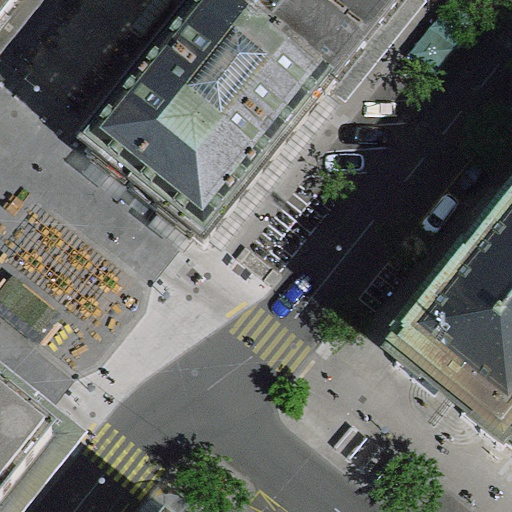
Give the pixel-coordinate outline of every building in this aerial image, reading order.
[(0,0),(0,65),(42,13),(53,0),(0,0)] [(213,0),(216,2),(334,99),(376,47),(413,0),(213,0)] [(275,170),(334,99),(216,2),(138,97),(90,156),(147,203),(208,252),(275,170)] [(511,208),(395,355),(511,449),(511,208)] [(0,503),(57,436),(0,391),(0,503)]
